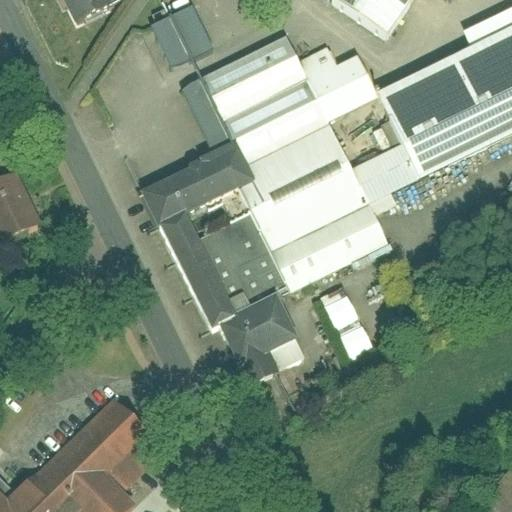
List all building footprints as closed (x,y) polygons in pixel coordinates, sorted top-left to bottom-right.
[(96,0),(50,0),(66,34),(104,17),(96,0)] [(332,0),(328,8),(387,48),(419,0),(332,0)] [(141,198),(194,312),(206,336),(218,330),(248,392),(273,380),(265,363),(300,346),(279,302),(383,254),(364,214),(511,144),(511,35),(445,67),(456,91),(385,124),(396,148),(349,171),(328,127),(376,105),(358,67),(313,88),(291,42),(190,89),(224,160),(141,198)] [(13,184),(0,189),(0,253),(37,236),(13,184)] [(329,337),(353,328),(341,295),(317,305),(329,337)] [(346,367),(369,356),(358,333),(335,344),(346,367)] [(95,422),(96,423),(17,498),(1,482),(0,482),(0,511),(124,511),(135,502),(122,488),(148,463),(135,450),(147,438),(114,403),(95,422)] [(511,511),(511,497),(499,511),(511,511)]
